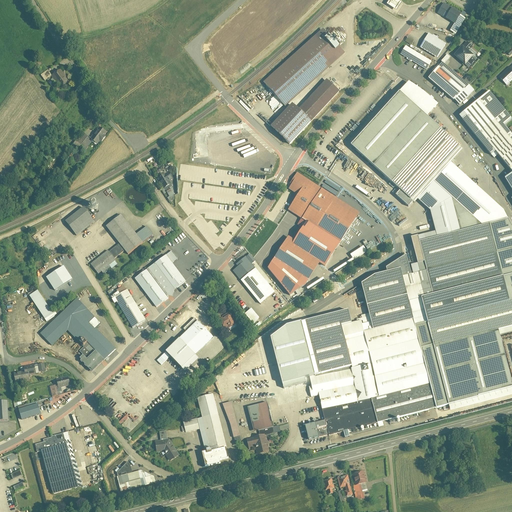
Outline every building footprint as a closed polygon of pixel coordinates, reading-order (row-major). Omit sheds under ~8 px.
[(390,0),(387,4),(397,11),(402,3),(397,0),(390,0)] [(456,34),(465,18),(460,15),(462,13),(444,3),(437,14),(454,25),(450,31),(456,34)] [(344,53),(322,29),(263,82),(285,106),(344,53)] [(421,48),(437,58),(445,44),(429,35),(421,48)] [(466,42),(461,47),(468,52),(472,47),(466,42)] [(431,62),(405,46),(400,55),(426,70),(431,62)] [(453,57),(464,66),(473,56),(468,52),(461,47),(453,57)] [(468,85),(442,62),(428,79),(459,105),(473,91),(468,85)] [(511,65),(499,78),(507,87),(511,80),(511,65)] [(47,71),(40,75),(44,81),(51,77),(47,71)] [(59,72),(50,79),(63,96),(72,90),(59,72)] [(289,145),(339,92),(326,80),(298,111),(291,105),(270,128),(289,145)] [(348,311),(306,321),(287,326),(271,338),(284,389),(306,383),(305,378),(309,377),(311,386),(308,387),(310,397),(319,396),(325,421),(305,426),(307,440),(326,435),(511,388),(511,384),(498,331),(511,327),(511,226),(504,211),(451,163),(462,150),(427,117),(438,105),(409,82),(350,146),(414,203),(417,200),(430,211),(437,238),(419,242),(424,262),(408,265),(406,255),(386,268),(387,273),(375,275),(361,285),(368,314),(360,316),(362,321),(351,323),(348,311)] [(488,92),(459,117),(493,158),(498,154),(511,171),(511,135),(503,125),(511,119),(488,92)] [(106,133),(98,128),(90,139),(84,135),(78,144),(86,150),(90,144),(96,148),(106,133)] [(169,172),(165,175),(164,174),(157,178),(163,188),(170,184),(168,180),(172,178),(169,172)] [(326,267),(360,212),(296,174),(287,189),(297,194),(288,210),(307,221),(296,241),(288,236),(268,269),(289,296),(306,286),(320,263),(326,267)] [(170,184),(163,188),(166,194),(173,190),(170,184)] [(82,207),(64,222),(75,236),(93,221),(82,207)] [(108,250),(90,265),(101,279),(118,265),(113,260),(124,251),(127,255),(152,235),(145,227),(136,235),(120,215),(105,227),(119,244),(109,252),(108,250)] [(349,254),(353,260),(366,252),(362,246),(349,254)] [(171,251),(134,279),(156,308),(162,303),(168,299),(166,297),(185,282),(171,264),(177,259),(171,251)] [(256,261),(249,254),(245,257),(245,256),(235,264),(238,267),(233,271),(241,281),(260,304),(274,292),(252,265),(256,261)] [(71,280),(63,267),(45,278),(54,291),(71,280)] [(123,285),(116,289),(117,292),(110,295),(111,297),(125,289),(123,285)] [(38,290),(29,296),(45,321),(54,314),(38,290)] [(127,291),(113,300),(131,331),(145,321),(127,291)] [(76,299),(39,334),(52,347),(67,331),(83,348),(79,352),(83,356),(79,360),(91,373),(115,349),(95,328),(100,323),(76,299)] [(252,323),(259,318),(250,308),(244,313),(252,323)] [(227,331),(236,326),(229,313),(218,319),(223,330),(226,328),(227,331)] [(212,338),(197,322),(178,339),(194,355),(212,338)] [(197,358),(194,355),(178,339),(164,351),(183,372),(197,358)] [(23,372),(13,373),(15,383),(29,381),(28,376),(35,375),(34,365),(23,367),(23,372)] [(70,386),(68,377),(56,380),(57,385),(49,387),(52,396),(62,394),(61,388),(70,386)] [(228,458),(212,395),(197,399),(201,417),(183,422),(185,433),(199,429),(205,452),(202,453),(206,467),(219,464),(219,461),(228,458)] [(228,426),(230,438),(238,436),(231,401),(223,403),(228,426)] [(260,436),(246,440),(249,449),(254,448),(257,455),(269,452),(264,436),(280,432),(279,426),(273,427),(266,403),(247,408),(254,432),(259,431),(260,436)] [(37,404),(18,409),(21,420),(40,415),(37,404)] [(41,452),(52,494),(83,485),(68,431),(51,436),(52,438),(42,440),(43,443),(35,445),(37,453),(41,452)] [(155,441),(156,453),(163,452),(169,461),(179,456),(168,440),(167,440),(166,432),(159,432),(160,441),(155,441)] [(116,473),(119,492),(155,482),(154,477),(140,470),(131,472),(130,465),(127,462),(116,473)] [(10,474),(12,478),(22,474),(20,470),(10,474)] [(98,481),(96,472),(82,475),(84,485),(98,481)] [(352,475),(355,486),(352,487),(356,501),(362,500),(360,490),(366,489),(361,473),(352,475)] [(340,489),(345,488),(346,492),(343,493),(345,497),(351,496),(346,477),(337,479),(340,489)] [(331,480),(322,483),(324,491),(326,490),(328,495),(332,494),(331,489),(333,489),(331,480)]
